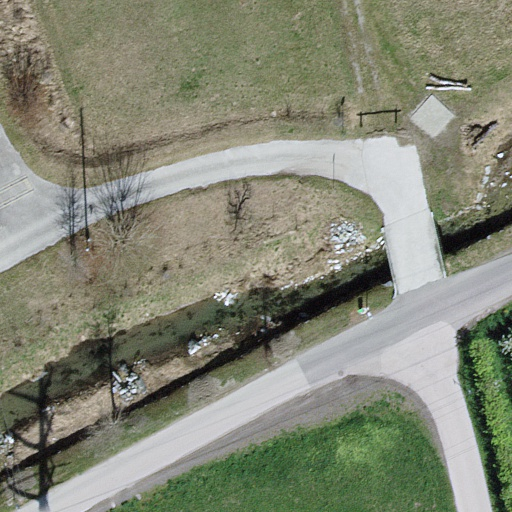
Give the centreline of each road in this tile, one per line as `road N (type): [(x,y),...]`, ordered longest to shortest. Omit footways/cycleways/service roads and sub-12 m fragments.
road 1 (residential): [(49,511),(425,310)]
road 2 (unclassified): [(470,511),(425,310)]
road 3 (track): [(386,178),(393,154),(357,0)]
